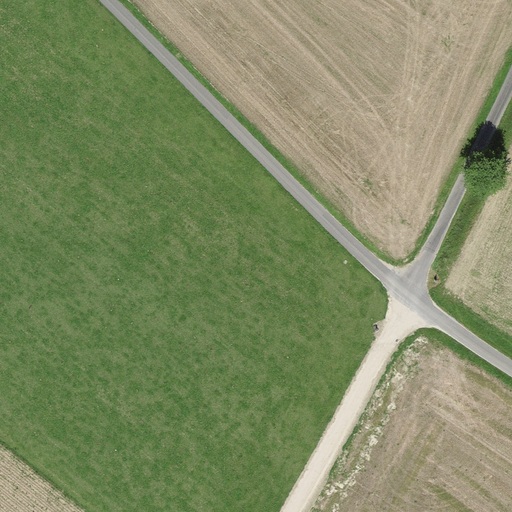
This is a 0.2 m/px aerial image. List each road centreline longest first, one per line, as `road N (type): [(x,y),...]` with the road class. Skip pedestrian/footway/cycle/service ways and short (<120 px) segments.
road 1 (residential): [(106,0),(346,242),(409,299),(511,371)]
road 2 (track): [(289,511),(409,299)]
